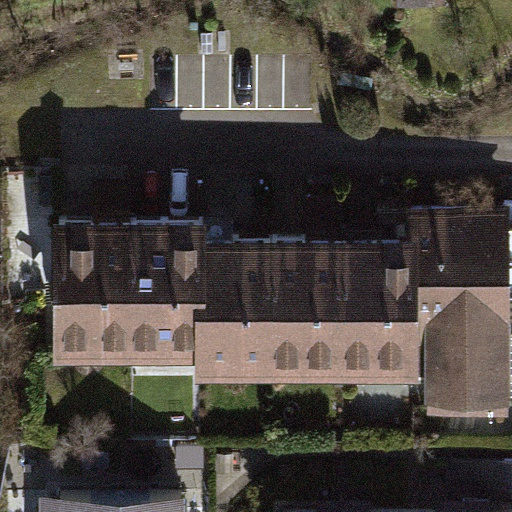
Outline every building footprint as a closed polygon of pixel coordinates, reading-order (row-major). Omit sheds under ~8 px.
[(428,408),(510,407),(509,288),(511,288),(511,217),(507,218),(507,193),(407,193),(407,219),(407,270),(427,270),(428,369),(428,408)] [(200,219),(199,201),(49,201),(49,347),(189,347),(189,275),(200,275),(200,219)] [(407,270),(407,219),(200,219),(200,275),(189,275),(189,347),(190,369),(428,369),(427,270),(407,270)] [(36,511),(182,511),(182,480),(37,480),(36,511)] [(275,511),(511,511),(511,498),(276,501),(275,511)]
